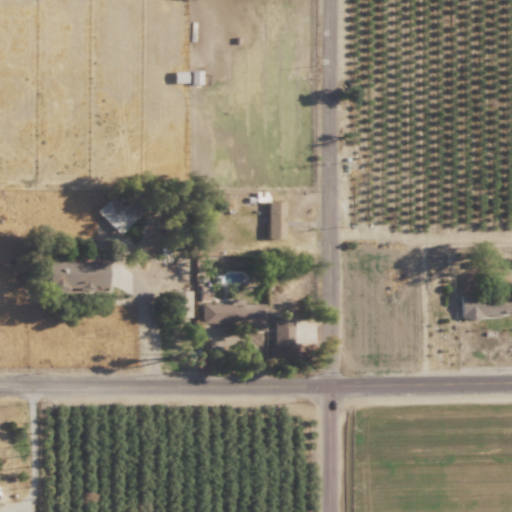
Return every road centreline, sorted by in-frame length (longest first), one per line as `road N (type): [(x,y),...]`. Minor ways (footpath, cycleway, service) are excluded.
road 1 (tertiary): [(0,390),(511,385)]
road 2 (residential): [(332,511),(331,0)]
